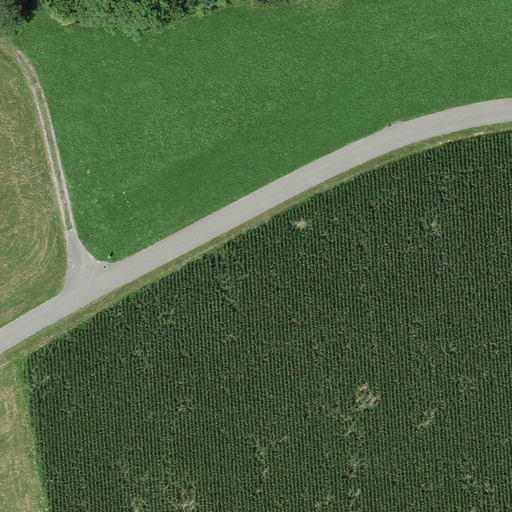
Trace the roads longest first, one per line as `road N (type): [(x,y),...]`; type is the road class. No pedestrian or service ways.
road 1 (unclassified): [(511,110),(438,125),(347,159),(128,271)]
road 2 (track): [(93,291),(32,65),(0,40)]
road 3 (residential): [(128,271),(0,345)]
